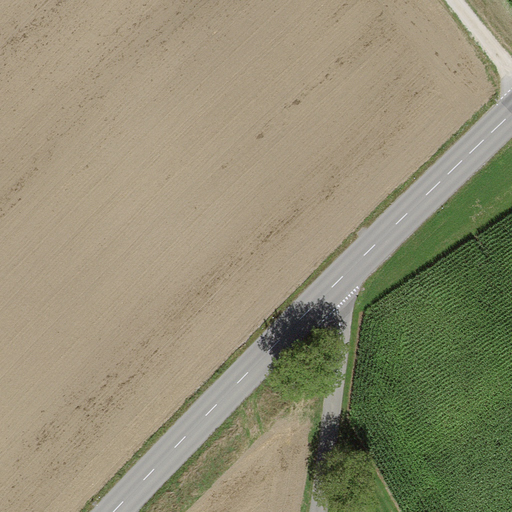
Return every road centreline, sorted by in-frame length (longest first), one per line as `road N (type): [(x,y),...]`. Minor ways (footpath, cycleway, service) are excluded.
road 1 (tertiary): [(331,288),(109,511)]
road 2 (tertiary): [(511,111),(331,288)]
road 3 (unclassified): [(318,511),(342,309),(331,288)]
